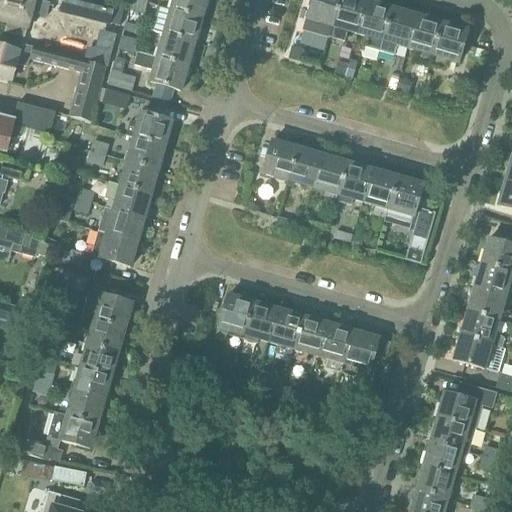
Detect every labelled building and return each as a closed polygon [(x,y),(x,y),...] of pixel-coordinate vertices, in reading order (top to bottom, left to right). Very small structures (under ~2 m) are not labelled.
[(25,39),(28,27),(32,12),(47,17),(50,4),(34,0),(0,0),(0,19),(6,21),(3,34),(25,39)] [(95,0),(62,0),(60,14),(119,29),(124,7),(115,5),(95,0)] [(147,4),(131,0),(128,11),(144,15),(147,4)] [(207,0),(174,0),(171,10),(202,19),(207,0)] [(333,26),(340,0),(312,0),(307,19),(305,18),(304,25),(302,32),(329,40),(330,36),(333,26)] [(360,0),(340,0),(333,26),(330,36),(346,41),(348,31),(358,33),(367,2),(360,0)] [(392,9),(367,2),(358,33),(368,36),(365,46),(380,51),(392,9)] [(164,34),(195,42),(202,19),(171,10),(159,7),(152,30),(164,34)] [(417,16),(392,9),(380,51),(395,55),(398,45),(407,48),(417,16)] [(417,16),(407,48),(417,50),(414,60),(430,65),(442,23),(417,16)] [(442,23),(430,65),(445,69),(447,59),(458,62),(467,31),(442,23)] [(195,42),(164,34),(157,59),(188,67),(195,42)] [(121,37),(118,49),(134,54),(137,41),(121,37)] [(104,70),(60,58),(24,48),(22,55),(0,49),(0,79),(10,82),(15,66),(26,69),(28,62),(79,75),(66,119),(90,125),(96,102),(99,89),(104,70)] [(289,59),(300,62),(303,52),(292,48),(289,59)] [(86,52),(83,62),(108,69),(111,54),(96,50),(95,52),(93,53),(86,52)] [(484,60),(487,53),(477,50),(474,57),(484,60)] [(188,67),(157,59),(137,54),(133,67),(153,72),(151,81),(181,90),(188,67)] [(126,61),(115,58),(107,86),(132,93),(136,79),(122,75),(126,61)] [(345,78),(349,65),(338,62),(334,75),(345,78)] [(349,65),(345,78),(351,80),(355,67),(349,65)] [(395,90),(409,94),(412,84),(398,80),(395,90)] [(99,89),(96,102),(102,104),(102,105),(126,111),(130,98),(99,89)] [(55,115),(17,104),(11,125),(0,121),(0,152),(4,153),(8,136),(20,139),(22,129),(49,136),(55,115)] [(126,137),(133,139),(165,147),(172,122),(141,113),(138,123),(130,121),(126,137)] [(52,129),(48,140),(61,143),(64,132),(52,129)] [(165,147),(133,139),(126,162),(158,171),(165,147)] [(289,181),(298,150),(271,142),(262,173),(289,181)] [(298,150),(289,181),(314,188),(323,157),(298,150)] [(323,157),(314,188),(322,191),(321,198),(336,202),(348,164),(323,157)] [(511,157),(510,157),(503,182),(511,184),(511,157)] [(158,171),(126,162),(120,187),(151,195),(158,171)] [(373,172),(348,164),(336,202),(351,206),(352,200),(363,203),(373,172)] [(0,175),(0,207),(1,208),(10,178),(18,180),(28,183),(30,174),(21,171),(3,166),(0,175)] [(373,172),(363,203),(372,206),(370,216),(385,220),(397,179),(373,172)] [(419,215),(415,214),(423,186),(397,179),(385,220),(400,224),(415,229),(413,235),(428,240),(436,214),(420,210),(419,215)] [(511,184),(503,182),(496,206),(511,210),(511,184)] [(151,195),(120,187),(108,183),(103,199),(107,200),(104,209),(113,211),(144,220),(151,195)] [(78,189),(75,201),(91,205),(95,194),(78,189)] [(91,205),(75,201),(72,212),(88,216),(91,205)] [(144,220),(113,211),(104,209),(101,219),(110,221),(106,234),(137,242),(144,220)] [(288,231),(290,222),(277,218),(274,227),(288,231)] [(320,229),(304,224),(301,234),(317,239),(320,229)] [(40,242),(25,235),(0,228),(0,242),(13,246),(11,253),(35,259),(36,256),(44,258),(47,246),(39,244),(40,242)] [(352,236),(336,232),(334,240),(350,244),(352,236)] [(106,234),(106,235),(98,233),(91,257),(99,259),(130,268),(137,242),(106,234)] [(350,247),(360,250),(362,241),(353,238),(350,247)] [(505,244),(487,239),(480,264),(510,272),(511,267),(511,244),(505,242),(505,244)] [(86,255),(84,255),(61,248),(58,259),(57,262),(81,269),(86,255)] [(408,251),(405,261),(420,265),(423,255),(408,251)] [(510,272),(480,264),(472,289),(503,297),(510,272)] [(88,279),(52,269),(48,282),(84,292),(88,279)] [(472,289),(466,312),(496,321),(503,297),(472,289)] [(87,292),(80,316),(123,328),(130,304),(101,295),(101,297),(87,292)] [(242,341),(253,304),(227,296),(214,338),(226,341),(227,337),(242,341)] [(253,304),(242,341),(242,342),(256,346),(258,340),(268,343),(278,311),(253,304)] [(0,321),(14,326),(17,326),(21,313),(21,312),(0,305),(0,321)] [(302,318),(278,311),(268,343),(278,346),(275,354),(291,358),(302,318)] [(466,312),(458,336),(489,345),(502,349),(505,339),(493,331),(496,321),(466,312)] [(123,328),(80,316),(80,317),(92,321),(85,346),(116,355),(123,328)] [(327,326),(302,318),(291,358),(306,363),(309,355),(318,358),(327,326)] [(48,337),(65,341),(68,330),(51,326),(48,337)] [(327,326),(318,358),(327,360),(325,368),(341,373),(352,333),(327,326)] [(360,335),(352,333),(341,373),(354,377),(352,384),(369,389),(374,373),(369,371),(373,356),(385,359),(389,344),(377,341),(378,340),(368,338),(370,332),(362,330),(360,335)] [(489,345),(458,336),(451,361),(482,370),(489,345)] [(65,341),(48,337),(45,348),(60,352),(62,344),(64,345),(65,341)] [(85,346),(78,370),(109,378),(116,355),(85,346)] [(78,370),(70,395),(101,403),(109,378),(78,370)] [(34,386),(51,390),(54,379),(38,374),(34,386)] [(250,374),(247,382),(255,384),(257,376),(250,374)] [(511,379),(499,376),(495,390),(511,394),(511,379)] [(297,397),(306,399),(309,389),(284,382),(281,392),(297,397)] [(4,383),(1,397),(20,402),(23,388),(4,383)] [(449,390),(447,394),(443,393),(435,419),(474,431),(481,406),(491,409),(496,393),(458,383),(456,393),(449,390)] [(310,385),(309,389),(306,399),(312,401),(316,387),(310,385)] [(51,390),(34,386),(31,396),(48,401),(51,390)] [(53,412),(52,414),(95,425),(101,403),(70,395),(64,416),(53,412)] [(95,425),(52,414),(43,446),(17,438),(14,451),(46,460),(50,448),(55,450),(57,441),(88,449),(91,439),(95,440),(99,427),(95,426),(95,425)] [(435,419),(429,442),(460,451),(468,453),(474,431),(435,419)] [(511,472),(511,441),(509,440),(506,453),(502,470),(511,472)] [(460,451),(429,442),(422,466),(453,475),(460,451)] [(485,446),(482,457),(498,461),(501,450),(485,446)] [(498,461),(482,457),(479,468),(495,473),(498,461)] [(422,466),(415,491),(446,500),(453,475),(422,466)] [(62,471),(59,484),(82,489),(85,475),(62,471)] [(415,491),(408,511),(442,511),(446,500),(415,491)] [(47,493),(41,511),(64,511),(57,510),(60,497),(47,493)] [(472,495),(469,509),(480,511),(485,511),(489,500),(472,495)]
